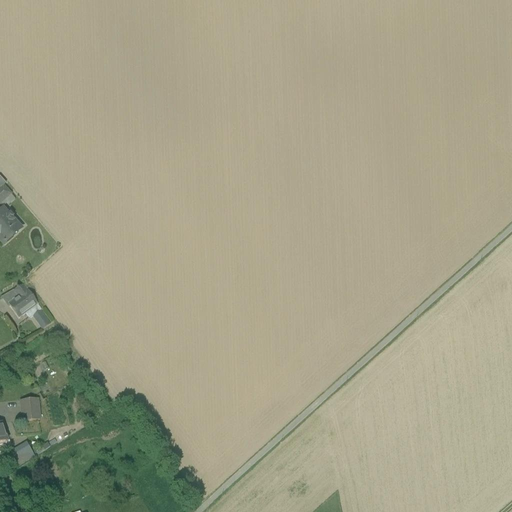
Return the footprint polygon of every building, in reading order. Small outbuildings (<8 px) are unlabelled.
[(2,186),(0,188),(0,203),(10,195),(2,186)] [(19,229),(3,210),(0,212),(0,243),(1,245),(19,229)] [(23,285),(10,293),(14,299),(7,303),(19,318),(19,319),(37,304),(23,285)] [(39,312),(32,317),(41,330),(49,325),(39,312)] [(37,399),(20,401),(23,423),(40,421),(37,399)] [(26,443),(13,451),(21,465),(35,457),(26,443)]
